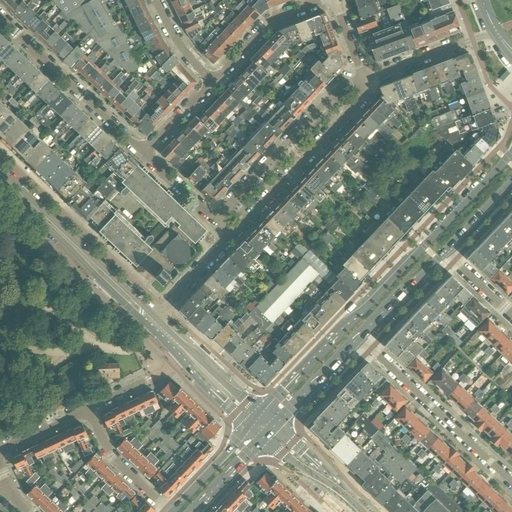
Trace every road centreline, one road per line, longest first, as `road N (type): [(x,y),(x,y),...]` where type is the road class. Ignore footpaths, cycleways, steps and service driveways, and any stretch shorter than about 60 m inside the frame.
road 1 (secondary): [(511,151),(260,413)]
road 2 (residential): [(359,337),(511,482)]
road 3 (residential): [(143,152),(0,16)]
road 4 (residential): [(360,83),(495,30)]
road 5 (residential): [(211,81),(264,26),(324,0)]
road 6 (residential): [(168,511),(109,457),(85,409)]
road 7 (secondary): [(274,425),(359,337)]
road 8 (secondary): [(359,337),(444,251)]
road 9 (secondary): [(87,260),(0,177)]
